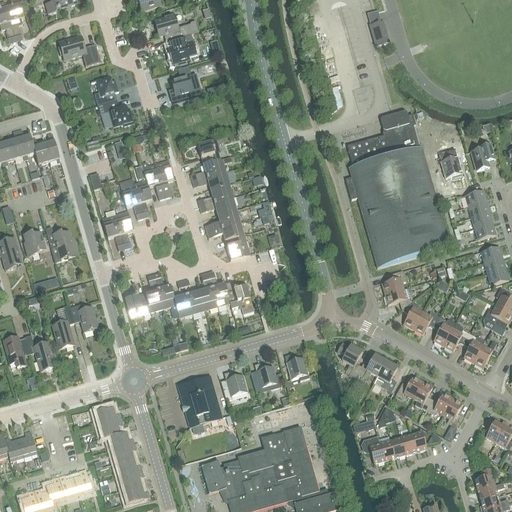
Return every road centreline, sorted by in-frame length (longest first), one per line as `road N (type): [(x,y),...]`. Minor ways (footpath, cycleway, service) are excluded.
road 1 (tertiary): [(329,315),(262,76),(250,0)]
road 2 (tertiary): [(141,378),(306,331),(329,315)]
road 3 (tertiary): [(489,396),(329,315)]
road 4 (residential): [(54,109),(101,273)]
road 5 (tertiary): [(169,511),(134,389)]
